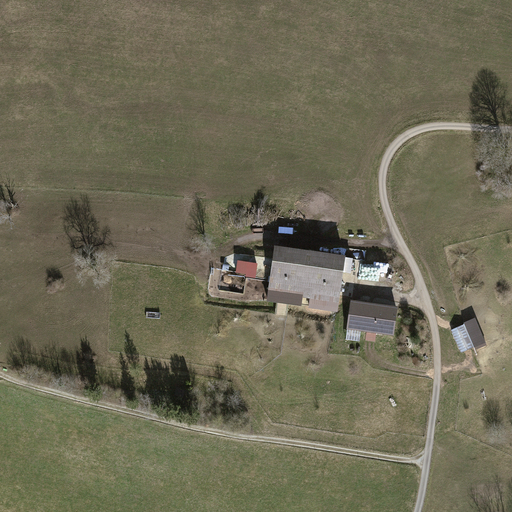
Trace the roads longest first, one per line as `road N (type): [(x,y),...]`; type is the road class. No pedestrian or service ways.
road 1 (track): [(418,511),(427,461),(227,433),(0,374)]
road 2 (unclassified): [(427,461),(436,336),(419,275),(386,206),(384,169),(411,132),(511,129)]
road 3 (track): [(208,257),(0,228)]
